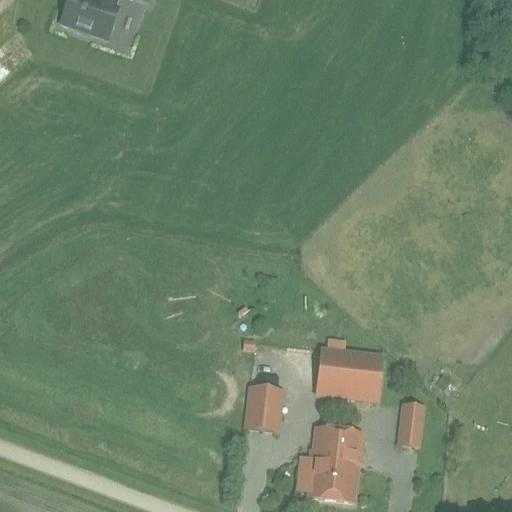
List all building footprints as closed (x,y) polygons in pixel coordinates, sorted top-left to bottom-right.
[(84,0),(70,0),(61,27),(74,32),(73,33),(90,38),(90,37),(106,43),(117,11),(113,10),(116,0),(133,0),(147,4),(148,0),(93,0),(93,3),(84,0)] [(316,399),(376,406),(382,360),(322,353),(316,399)] [(277,435),(282,395),(250,391),(245,431),(277,435)] [(403,409),(398,450),(418,452),(423,411),(403,409)] [(352,506),(353,498),(341,496),(343,484),(333,483),(338,435),(316,432),(313,463),(310,463),(308,479),(311,480),(309,501),(352,506)] [(341,496),(353,498),(358,457),(360,458),(362,442),(360,441),(360,437),(338,435),(333,483),(343,484),(341,496)]
